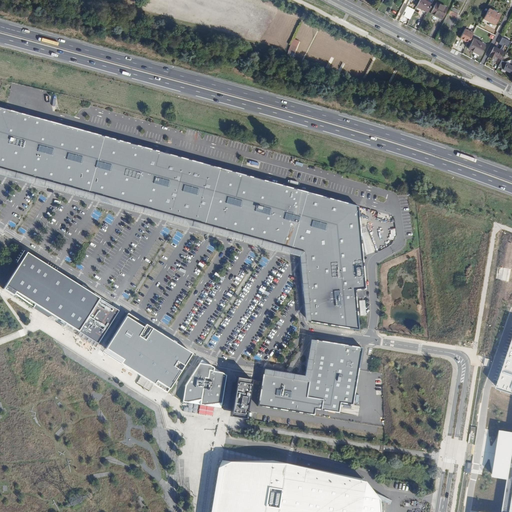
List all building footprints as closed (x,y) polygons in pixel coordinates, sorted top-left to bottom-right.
[(424,0),(419,0),(416,7),(427,12),(431,4),(424,0)] [(436,2),(430,13),(441,19),(446,8),(436,2)] [(404,19),(408,22),(416,7),(411,4),(404,19)] [(484,19),(489,21),(490,21),(494,23),(499,14),(489,9),(484,19)] [(460,39),(468,43),(473,33),(465,29),(460,39)] [(508,47),(510,41),(502,37),(499,43),(508,47)] [(469,48),(469,49),(479,54),(484,44),(474,38),(469,48)] [(294,51),(299,41),(293,39),(289,49),(294,51)] [(493,47),(488,57),(493,59),(495,56),(501,60),(504,53),(493,47)] [(0,107),(0,168),(303,252),(309,322),(359,330),(356,298),(355,290),(363,290),(365,289),(358,206),(0,107)] [(24,251),(17,263),(20,264),(27,253),(24,251)] [(20,264),(4,289),(13,296),(16,292),(98,344),(113,320),(110,317),(115,309),(27,253),(20,264)] [(363,290),(355,290),(356,298),(363,297),(363,290)] [(110,317),(113,320),(119,311),(115,309),(110,317)] [(192,353),(128,313),(105,349),(123,360),(120,363),(167,393),(192,353)] [(352,405),(362,348),(315,340),(308,381),(263,374),(257,406),(314,415),(315,409),(339,413),(340,403),(352,405)] [(230,353),(236,346),(230,342),(225,350),(230,353)] [(120,363),(123,360),(105,349),(103,352),(120,363)] [(286,370),(289,372),(301,353),(298,351),(286,370)] [(511,355),(500,389),(511,393),(511,355)] [(209,364),(199,363),(185,385),(182,402),(220,408),(226,375),(221,372),(213,371),(213,367),(209,364)] [(243,378),(236,377),(235,384),(242,385),(243,378)] [(251,380),(243,378),(242,385),(235,384),(230,413),(229,416),(238,418),(239,411),(246,412),(251,380)] [(246,412),(239,411),(238,418),(245,419),(246,412)] [(379,511),(378,499),(363,480),(271,460),(229,461),(222,460),(217,468),(209,511),(379,511)]
